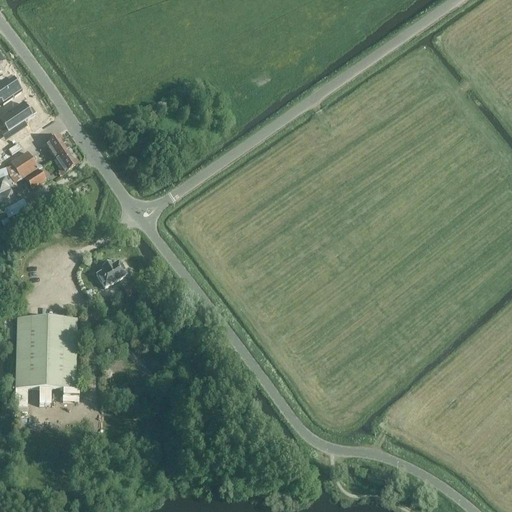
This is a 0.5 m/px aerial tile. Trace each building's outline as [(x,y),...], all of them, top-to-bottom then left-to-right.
[(13,81),(0,89),(0,107),(22,93),(13,81)] [(17,101),(20,106),(35,98),(32,93),(17,101)] [(30,103),(0,120),(0,122),(7,135),(38,117),(30,103)] [(55,161),(69,152),(60,138),(45,147),(55,161)] [(0,153),(7,164),(19,156),(9,141),(0,146),(0,153)] [(57,173),(61,178),(79,166),(69,152),(55,161),(61,170),(57,173)] [(9,165),(21,182),(38,171),(27,154),(9,165)] [(39,171),(46,182),(50,180),(46,174),(48,173),(44,168),(39,171)] [(46,182),(39,172),(25,181),(32,191),(46,182)] [(105,290),(127,276),(118,263),(112,266),(110,264),(101,270),(103,272),(96,276),(105,290)] [(127,298),(136,292),(132,285),(123,291),(127,298)] [(76,392),(77,321),(17,320),(15,391),(76,392)]
